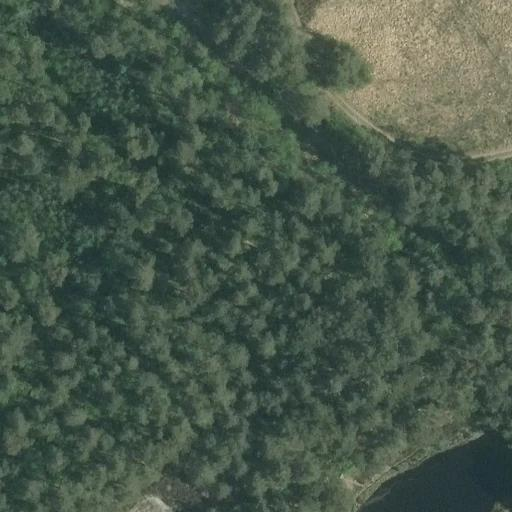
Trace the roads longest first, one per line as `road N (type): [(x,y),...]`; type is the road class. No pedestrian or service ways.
road 1 (track): [(215,91),(0,374)]
road 2 (track): [(511,144),(438,147),(354,104),(325,74),(294,0)]
road 3 (track): [(116,0),(215,91)]
